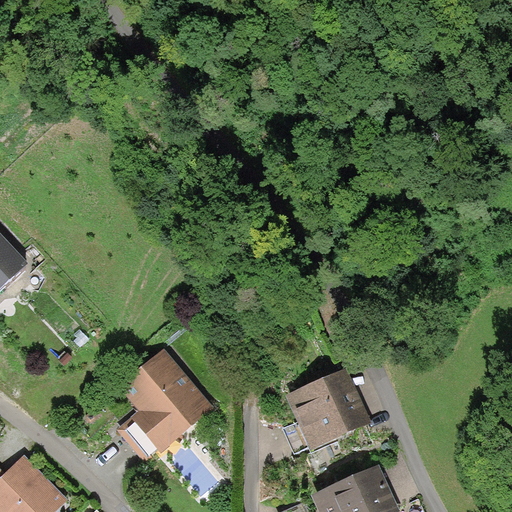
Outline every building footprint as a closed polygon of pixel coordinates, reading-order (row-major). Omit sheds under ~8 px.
[(0,292),(28,266),(0,235),(0,292)] [(165,351),(119,389),(139,413),(118,430),(148,466),(215,410),(165,351)] [(285,397),(312,454),(373,425),(347,369),(285,397)] [(96,408),(87,415),(91,421),(101,415),(96,408)] [(55,511),(68,500),(25,456),(5,476),(0,480),(0,511),(55,511)] [(311,498),(317,511),(400,511),(379,466),(311,498)]
